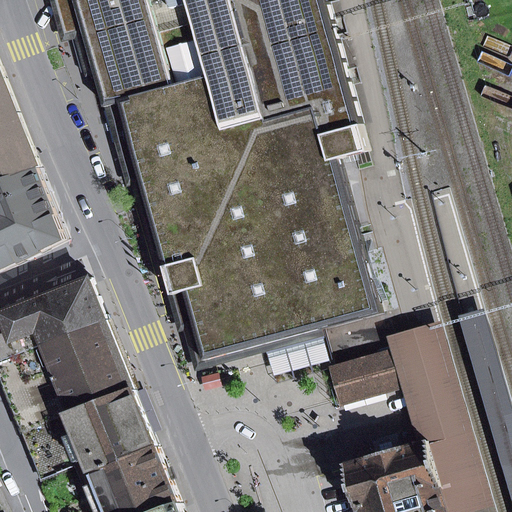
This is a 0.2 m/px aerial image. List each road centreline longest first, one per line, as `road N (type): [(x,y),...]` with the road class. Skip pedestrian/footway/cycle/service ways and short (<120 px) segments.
road 1 (residential): [(108,249),(213,511)]
road 2 (residential): [(10,3),(108,249)]
